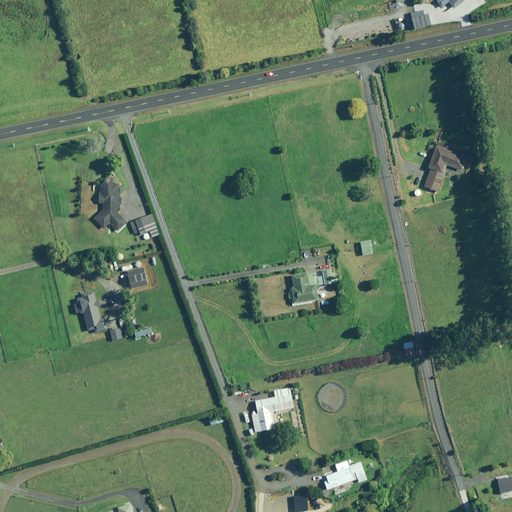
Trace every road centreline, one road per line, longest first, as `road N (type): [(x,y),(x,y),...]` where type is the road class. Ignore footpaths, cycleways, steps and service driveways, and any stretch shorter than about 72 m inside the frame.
road 1 (tertiary): [(511,24),(0,133)]
road 2 (unknown): [(360,57),(430,407),(465,511)]
